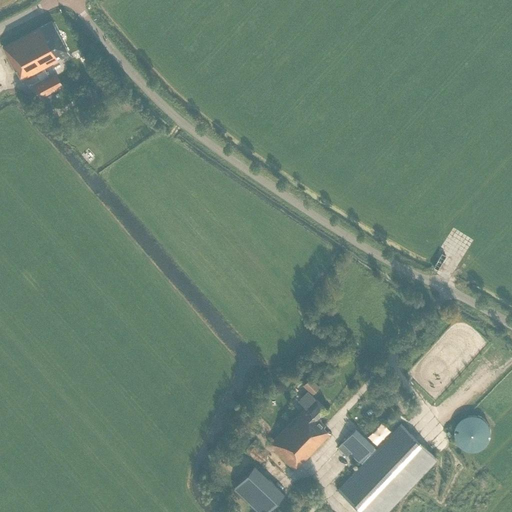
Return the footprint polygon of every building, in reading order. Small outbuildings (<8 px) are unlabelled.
[(21,80),(69,55),(51,21),(2,48),(14,72),(16,71),(21,80)] [(55,99),(52,93),(63,87),(56,75),(33,87),(40,99),(43,98),(46,104),(55,99)] [(313,393),(319,387),(310,378),(304,384),(313,393)] [(316,400),(307,392),(300,400),(300,402),(305,407),(269,445),(276,452),(275,452),(295,471),(330,434),(323,427),(324,426),(318,419),(326,410),(316,400)] [(471,450),(473,450),(475,450),(476,450),(478,450),(480,449),(481,448),(482,448),(483,447),(485,445),(486,444),(487,443),(488,442),(488,441),(489,440),(489,439),(490,437),(490,435),(490,434),(490,433),(490,432),(490,430),(490,429),(490,428),(489,427),(489,426),(488,424),(488,423),(486,421),(485,419),(483,418),(481,417),(479,416),(477,415),(475,415),(472,414),(471,415),(470,415),(468,415),(467,415),(465,416),(463,417),(462,418),(461,419),(460,420),(458,421),(458,422),(457,423),(456,425),(456,426),(455,427),(455,429),(454,430),(454,432),(454,433),(454,434),(455,436),(455,437),(455,438),(456,439),(456,440),(457,442),(458,444),(460,445),(461,446),(462,447),(463,448),(464,448),(466,449),(467,450),(468,450),(471,450)] [(385,511),(436,459),(401,425),(376,450),(373,447),(355,430),(341,445),(362,465),(338,490),(360,511),(385,511)] [(257,511),(266,511),(283,494),(254,467),(233,489),(257,511)]
